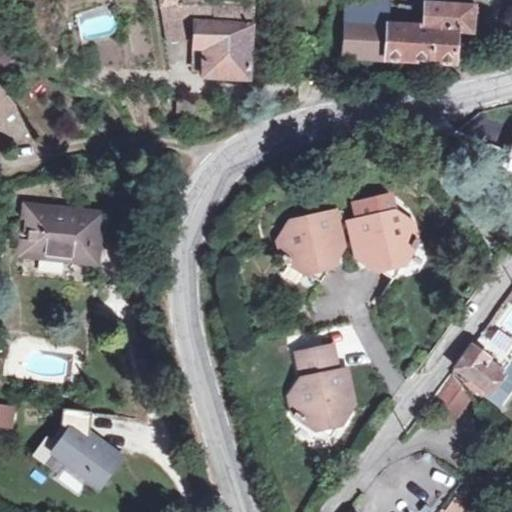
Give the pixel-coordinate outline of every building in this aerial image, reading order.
[(395,0),(371,0),(372,1),(354,0),(350,51),(476,57),(478,10),(482,9),(482,4),(396,1),(395,0)] [(204,16),(203,41),(212,42),(211,70),(257,71),(258,17),(204,16)] [(0,139),(30,115),(0,82),(0,139)] [(357,206),(361,222),(373,266),(397,281),(422,243),(417,240),(413,223),(397,214),(392,197),(357,206)] [(94,262),(100,214),(25,207),(20,254),(94,262)] [(339,214),(329,216),(338,260),(346,246),(339,214)] [(338,260),(329,216),(292,225),(284,240),(286,255),(284,261),(323,285),(338,260)] [(373,266),(361,222),(350,225),(357,257),(373,266)] [(511,297),(477,339),(501,359),(511,346),(511,297)] [(349,403),(342,372),(335,345),(300,353),(306,378),(295,397),(298,413),(322,428),(344,422),(351,412),(349,403)] [(472,346),(459,365),(468,374),(463,379),(477,393),(480,389),(486,392),(501,372),(472,346)] [(352,369),(342,372),(349,403),(360,401),(352,369)] [(453,428),(473,403),(461,393),(464,388),(453,374),(428,406),(453,428)] [(12,409),(0,407),(0,423),(11,425),(12,409)] [(93,412),(64,409),(63,424),(64,425),(71,430),(55,453),(68,462),(101,486),(120,459),(90,438),(91,433),(93,412)] [(71,430),(64,425),(42,456),(62,471),(68,462),(55,453),(71,430)] [(122,455),(91,433),(90,438),(120,459),(122,455)] [(351,511),(431,511),(445,495),(451,500),(464,479),(422,449),(415,459),(408,455),(384,465),(373,481),(351,511)] [(451,500),(441,511),(485,511),(498,495),(468,474),(464,479),(451,500)]
